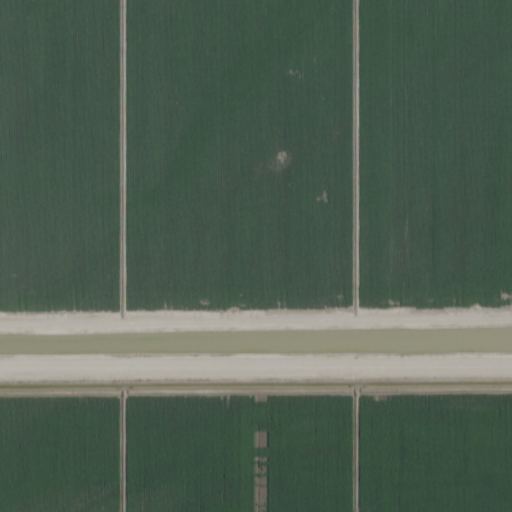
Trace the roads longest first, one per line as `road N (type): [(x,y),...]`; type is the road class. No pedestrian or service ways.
road 1 (residential): [(0,325),(511,320)]
road 2 (residential): [(0,367),(511,364)]
